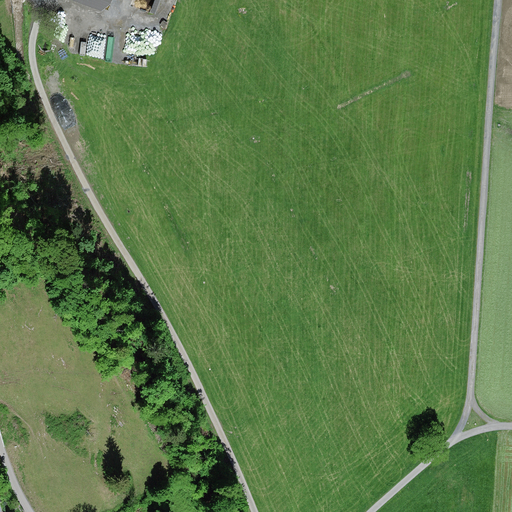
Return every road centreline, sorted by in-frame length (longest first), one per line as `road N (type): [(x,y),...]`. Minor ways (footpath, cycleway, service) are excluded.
road 1 (unclassified): [(47,0),(31,44),(35,76),(71,162),(166,324),(253,511)]
road 2 (unclassified): [(468,397),(496,0)]
